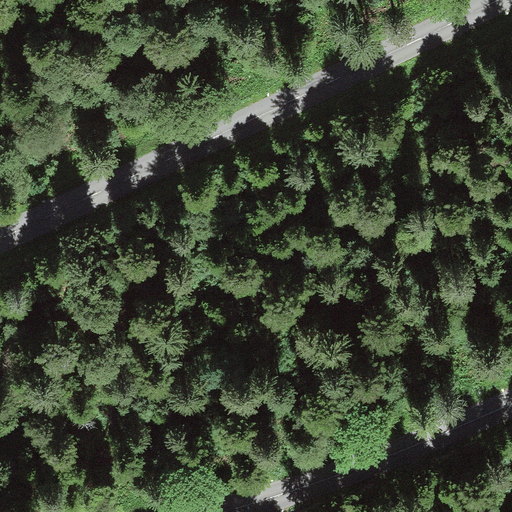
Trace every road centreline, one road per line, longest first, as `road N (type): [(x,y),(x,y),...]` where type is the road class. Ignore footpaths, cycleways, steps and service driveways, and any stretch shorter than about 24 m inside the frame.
road 1 (tertiary): [(0,247),(511,4)]
road 2 (tertiary): [(511,408),(376,472),(235,511)]
